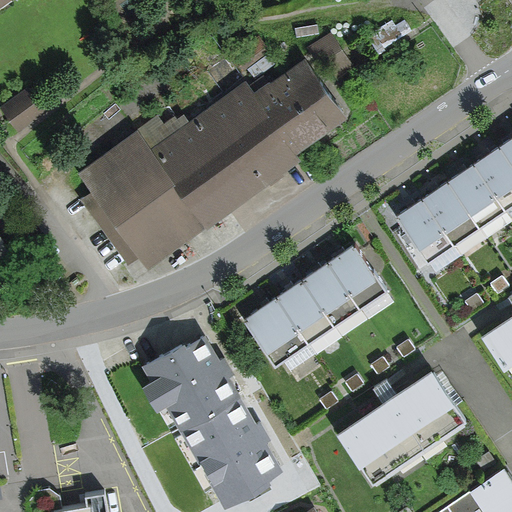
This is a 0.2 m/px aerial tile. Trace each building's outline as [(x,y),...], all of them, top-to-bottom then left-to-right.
[(352,117),(310,56),(259,91),(251,79),(192,119),(186,110),(165,124),(160,118),(85,170),(98,189),(85,198),(132,267),(144,258),(152,269),(306,164),(299,153),(352,117)] [(4,99),(19,126),(50,109),(36,82),(4,99)] [(511,145),(500,154),(511,171),(511,145)] [(507,219),(511,215),(511,171),(500,154),(474,172),(507,219)] [(482,236),(507,219),(474,172),(449,189),(482,236)] [(455,255),(482,236),(449,189),(422,207),(455,255)] [(0,261),(16,249),(0,228),(0,216),(5,212),(0,204),(0,261)] [(430,272),(455,255),(422,207),(397,225),(430,272)] [(390,301),(352,246),(326,263),(364,319),(390,301)] [(364,319),(326,263),(302,279),(340,335),(364,319)] [(313,352),(340,335),(302,279),(276,297),(313,352)] [(286,371),(313,352),(276,297),(242,319),(275,367),(281,363),(286,371)] [(511,316),(480,338),(511,386),(511,316)] [(205,328),(142,360),(150,374),(143,379),(172,430),(198,412),(241,390),(205,328)] [(386,392),(332,427),(365,478),(460,416),(427,365),(386,392)] [(163,436),(173,465),(150,477),(169,511),(234,471),(272,442),(256,416),(246,423),(240,413),(210,433),(198,412),(172,430),(163,436)] [(466,486),(428,511),(511,511),(511,477),(501,462),(466,486)] [(103,511),(100,488),(83,491),(85,503),(72,505),(58,507),(56,492),(47,484),(32,486),(25,499),(26,511),(103,511)] [(317,511),(313,503),(296,511),(317,511)]
